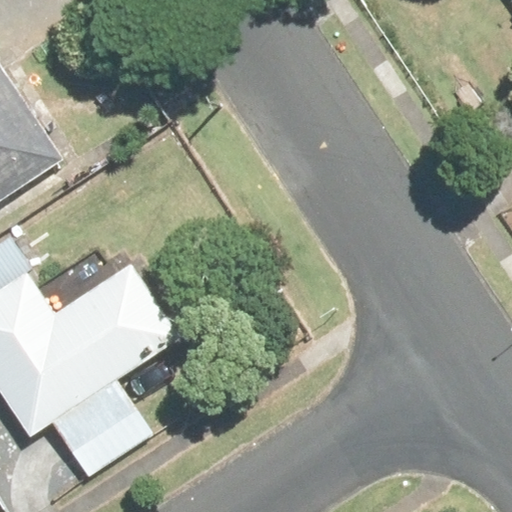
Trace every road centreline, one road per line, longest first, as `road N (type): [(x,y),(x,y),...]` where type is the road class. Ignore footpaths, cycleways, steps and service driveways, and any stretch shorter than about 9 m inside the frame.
road 1 (residential): [(246,0),(493,366)]
road 2 (residential): [(257,511),(493,366)]
